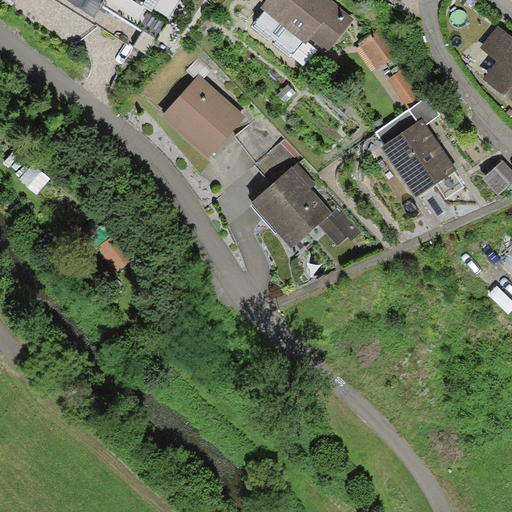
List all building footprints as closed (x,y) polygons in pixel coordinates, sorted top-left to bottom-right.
[(55,0),(148,56),(155,43),(171,54),(216,12),(203,0),(55,0)] [(357,21),(331,0),(268,0),(262,8),(266,12),(254,27),(291,57),(297,50),(312,62),(322,50),(329,56),(357,21)] [(511,37),(497,26),(479,49),(498,64),(483,83),(511,105),(511,37)] [(378,33),(361,46),(379,69),(396,56),(378,33)] [(389,80),(410,111),(423,102),(403,71),(389,80)] [(246,117),(197,78),(166,117),(209,159),(246,117)] [(410,111),(377,133),(387,147),(382,151),(415,199),(437,184),(447,199),(463,188),(453,173),(456,170),(441,148),(426,125),(439,117),(427,99),(423,102),(410,111)] [(263,115),(236,138),(257,165),(255,166),(274,186),(304,159),(263,115)] [(318,174),(304,159),(274,186),(251,207),(291,252),(319,228),(337,249),(347,240),(351,244),(364,231),(345,210),(337,217),(313,191),(319,185),(313,178),(318,174)] [(511,171),(504,163),(485,181),(500,196),(511,184),(511,171)] [(119,235),(100,249),(117,273),(136,259),(119,235)]
